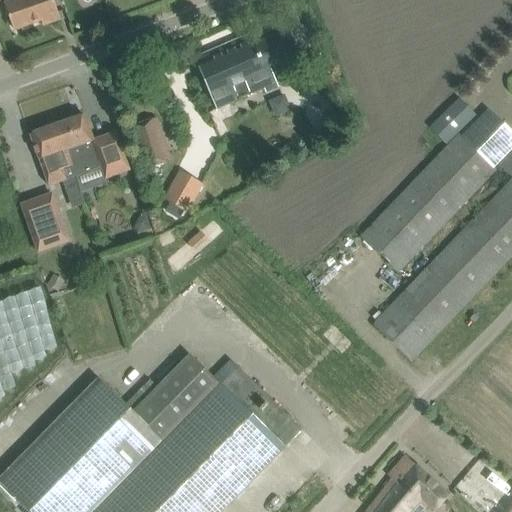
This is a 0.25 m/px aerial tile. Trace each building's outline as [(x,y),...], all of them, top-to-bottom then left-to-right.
[(16,0),(17,0),(5,4),(14,30),(58,15),(53,0),(16,0)] [(304,61),(297,44),(289,25),(226,53),(223,47),(195,59),(216,109),(276,83),(272,74),(304,61)] [(277,117),(293,110),(287,96),(271,103),(277,117)] [(448,148),(363,238),(399,272),(500,166),(500,165),(511,176),(511,182),(388,312),(374,327),(411,362),(511,255),(511,166),(505,160),(511,153),(511,133),(488,110),(480,119),(469,130),(462,137),(460,136),(459,134),(466,127),(477,116),(460,99),(429,129),(447,147),(448,148)] [(117,131),(94,140),(85,116),(58,126),(67,151),(72,167),(73,167),(73,168),(75,174),(100,165),(106,179),(131,170),(117,131)] [(145,171),(170,163),(157,122),(132,130),(145,171)] [(73,167),(72,167),(67,151),(58,126),(30,135),(49,188),(67,182),(63,171),(73,168),(73,167)] [(189,211),(204,185),(180,172),(166,197),(189,211)] [(69,243),(52,196),(22,207),(39,254),(69,243)] [(99,379),(0,479),(0,484),(28,511),(222,511),(303,431),(239,368),(222,386),(214,379),(190,355),(166,380),(159,388),(152,381),(127,407),(99,379)] [(393,479),(367,511),(421,511),(428,504),(435,510),(448,495),(421,471),(406,457),(389,476),(393,479)]
